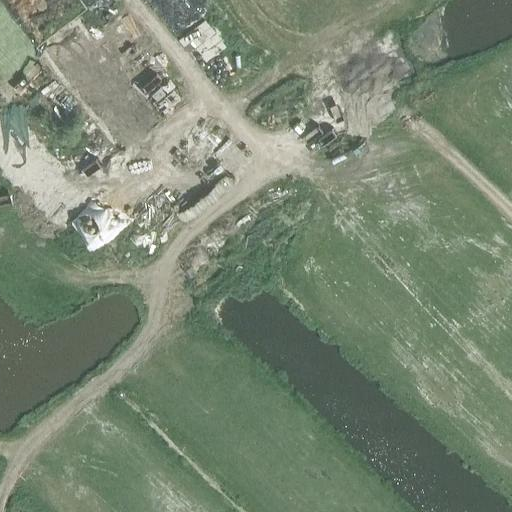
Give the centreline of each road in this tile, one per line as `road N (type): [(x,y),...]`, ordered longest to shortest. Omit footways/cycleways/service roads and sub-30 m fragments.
road 1 (track): [(511,216),(408,120),(356,122),(278,147),(255,144),(138,0)]
road 2 (track): [(17,454),(153,336),(162,265),(248,185),(267,145)]
